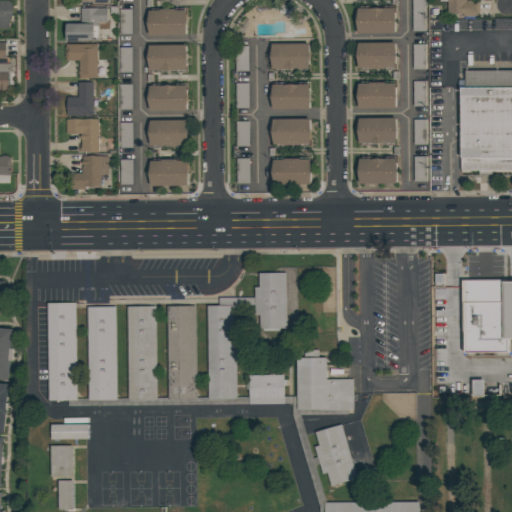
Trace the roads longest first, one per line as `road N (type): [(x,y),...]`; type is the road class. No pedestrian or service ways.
road 1 (residential): [(218,220),(212,35),(235,0),(335,32),(336,221)]
road 2 (primary): [(34,224),(511,221)]
road 3 (residential): [(34,0),(34,224)]
